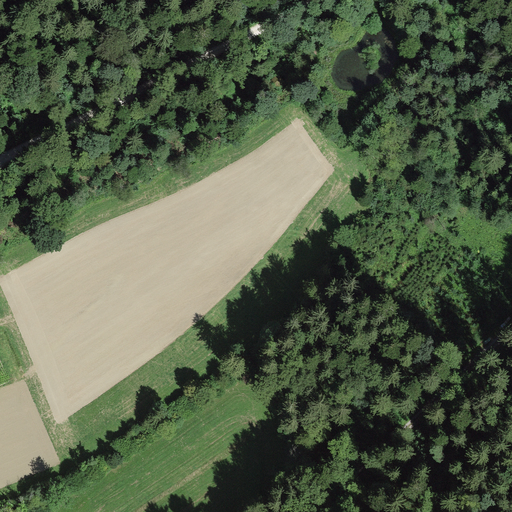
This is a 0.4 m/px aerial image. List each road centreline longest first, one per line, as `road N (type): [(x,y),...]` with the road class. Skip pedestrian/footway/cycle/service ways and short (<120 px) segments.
road 1 (residential): [(0,158),(310,0)]
road 2 (track): [(511,321),(488,350),(289,511)]
